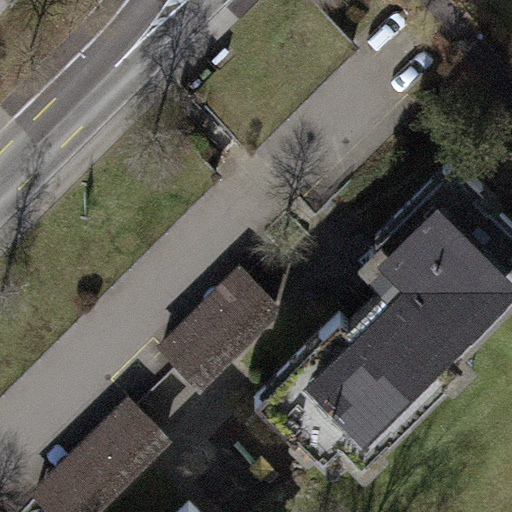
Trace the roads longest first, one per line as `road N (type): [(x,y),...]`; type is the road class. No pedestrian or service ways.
road 1 (unknown): [(0,442),(194,260),(191,199),(125,62)]
road 2 (residential): [(188,0),(0,186)]
